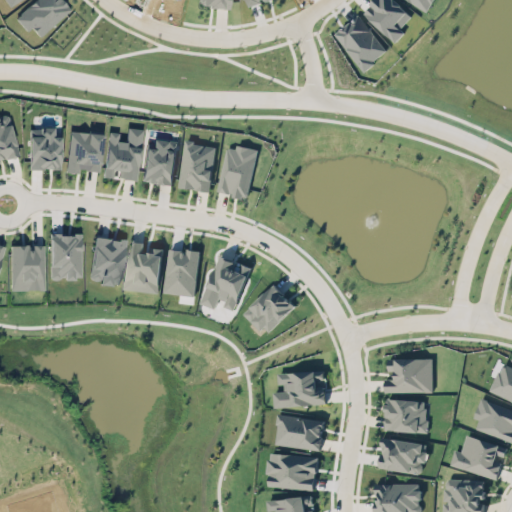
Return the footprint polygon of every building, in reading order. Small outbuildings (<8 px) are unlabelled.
[(69,9),(61,0),(34,0),(14,17),(25,31),(30,27),(38,36),(69,9)] [(411,0),(429,10),(434,0),(411,0)] [(0,160),(17,156),(7,114),(0,115),(0,160)] [(28,128),(29,169),(58,168),(58,127),(28,128)] [(135,180),(141,129),(126,127),(124,141),(116,140),(117,132),(107,131),(102,176),(111,177),(112,170),(119,170),(118,178),(135,180)] [(65,172),(77,173),(77,169),(99,170),(101,133),(67,131),(65,172)] [(171,182),(178,139),(153,135),(151,143),(145,142),(139,180),(159,183),(159,180),(171,182)] [(210,190),(215,144),(184,141),(179,187),(210,190)] [(247,196),(258,145),(237,141),(236,146),(231,145),(227,147),(216,185),(218,188),(231,191),(230,193),(247,196)] [(80,278),(79,233),(48,234),(49,278),(80,278)] [(124,237),(119,281),(110,280),(110,283),(98,282),(99,278),(95,280),(90,278),(88,275),(93,233),(124,237)] [(158,290),(163,243),(156,242),(155,247),(150,246),(149,250),(142,249),(143,238),(129,237),(124,286),(158,290)] [(9,289),(43,289),(43,243),(30,243),(30,248),(25,248),(25,242),(9,242),(9,289)] [(251,266),(239,261),(239,262),(219,254),(201,302),(215,308),(218,301),(235,307),(251,266)] [(266,333),(295,306),(274,283),(245,310),(266,333)] [(433,390),(432,357),(388,357),(388,370),(395,370),(395,378),(384,378),(385,391),(433,390)] [(511,400),(489,390),(498,370),(500,371),(504,362),(511,365),(511,400)] [(326,402),(324,369),(280,372),(281,390),(273,391),(274,406),(326,402)] [(425,431),(427,399),(385,398),(384,429),(425,431)] [(479,418),(475,429),(511,439),(511,407),(480,398),(474,417),(479,418)] [(275,444),(320,449),(323,418),(278,413),(275,444)] [(497,478),(503,458),(504,458),(507,446),(466,434),(461,450),(454,448),(450,464),(497,478)] [(422,461),(426,461),(427,450),(424,449),(426,442),(382,436),(380,453),(379,453),(377,467),(420,472),(422,461)] [(484,498),(485,478),(445,478),(443,511),(482,511),(483,498),(484,498)] [(416,511),(374,511),(374,500),(378,500),(377,490),(375,490),(374,482),(416,480),(416,486),(420,486),(420,490),(416,491),(416,511)] [(314,511),(312,494),(267,499),(268,511),(275,510),(275,511),(314,511)]
